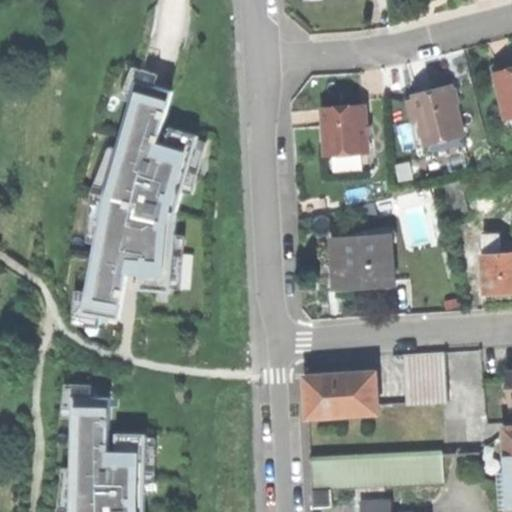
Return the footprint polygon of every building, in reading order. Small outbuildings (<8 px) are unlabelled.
[(511,68),(496,73),(508,113),(511,112),(511,68)] [(104,195),(82,312),(119,319),(128,274),(142,275),(141,289),(171,292),(178,212),(200,136),(170,127),(165,143),(159,141),(173,91),(137,80),(104,195)] [(435,89),(416,93),(427,137),(466,127),(455,84),(435,89)] [(344,107),(325,108),(328,155),(369,152),(366,105),(344,107)] [(468,135),(466,127),(427,137),(429,145),(468,135)] [(447,216),(463,215),(461,185),(446,186),(447,216)] [(483,229),(484,252),(502,251),(501,228),(483,229)] [(356,236),(335,237),(337,284),(363,282),(363,287),(377,286),(397,285),(394,231),(355,233),(356,236)] [(484,252),(485,293),(504,292),(511,291),(511,250),(502,251),(484,252)] [(406,353),(409,401),(450,399),(447,351),(406,353)] [(381,372),(312,375),(313,416),(383,413),(381,372)] [(70,511),(145,511),(147,434),(117,433),(116,450),(109,450),(111,397),(73,396),(70,511)] [(334,489),(446,483),(444,453),(314,460),(316,490),(334,489)] [(334,505),(334,489),(316,490),(316,505),(334,505)] [(394,511),(394,503),(361,504),(361,511),(394,511)]
